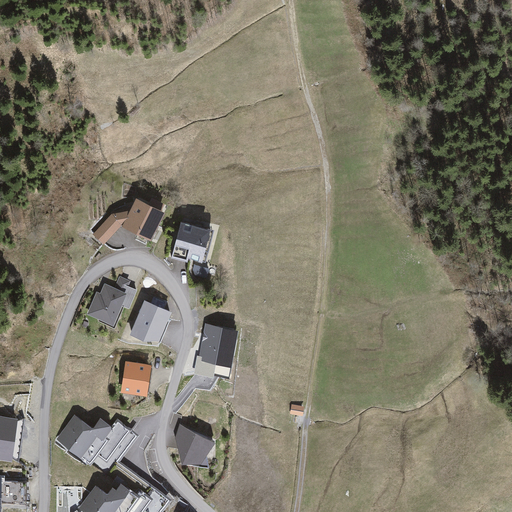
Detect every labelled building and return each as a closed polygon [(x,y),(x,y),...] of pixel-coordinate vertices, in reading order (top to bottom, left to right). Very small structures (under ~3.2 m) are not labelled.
[(169,212),(138,198),(133,207),(115,214),(94,235),(105,245),(124,227),(154,241),(169,212)] [(216,230),(185,222),(177,255),(209,262),(216,230)] [(128,296),(102,284),(90,310),(116,322),(128,296)] [(169,309),(145,299),(132,332),(144,336),(158,337),(169,309)] [(156,366),(129,363),(126,391),(153,394),(156,366)] [(307,407),(293,405),(291,416),(305,418),(307,407)] [(75,415),(59,438),(90,460),(96,451),(107,458),(128,428),(117,421),(113,427),(100,417),(93,428),(75,415)] [(0,418),(0,456),(11,457),(16,420),(0,418)] [(212,438),(182,426),(177,437),(183,460),(201,458),(212,438)] [(106,493),(96,486),(81,507),(88,511),(139,511),(149,499),(138,491),(136,495),(115,481),(106,493)] [(0,501),(25,501),(25,483),(0,482),(0,501)]
